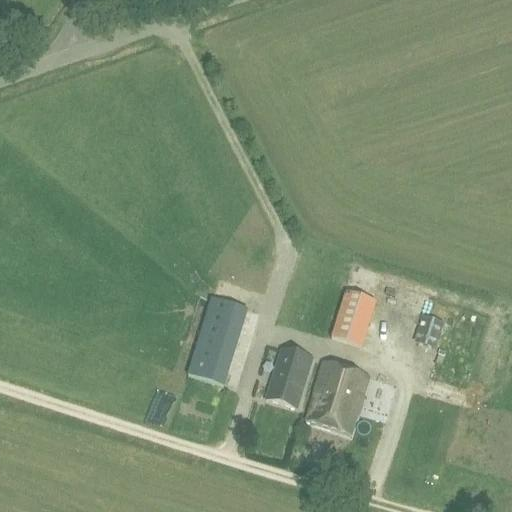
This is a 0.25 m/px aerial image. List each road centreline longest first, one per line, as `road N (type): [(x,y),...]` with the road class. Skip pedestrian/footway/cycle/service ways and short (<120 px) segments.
road 1 (track): [(398,511),(0,391)]
road 2 (unclassified): [(39,71),(240,0)]
